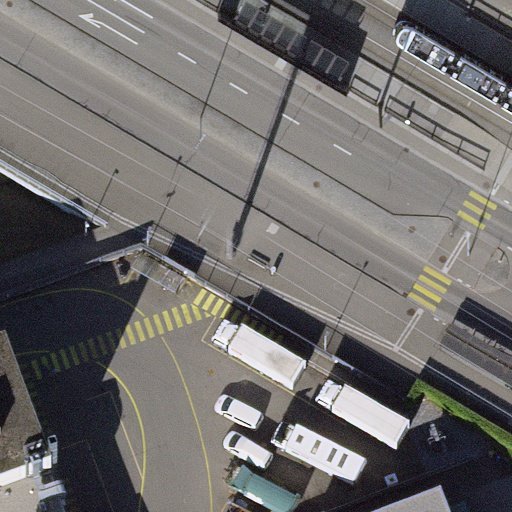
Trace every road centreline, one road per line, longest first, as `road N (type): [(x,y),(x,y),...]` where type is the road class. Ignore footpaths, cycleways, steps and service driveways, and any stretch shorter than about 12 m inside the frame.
road 1 (tertiary): [(0,33),(433,298),(511,324)]
road 2 (tertiary): [(511,240),(93,0)]
